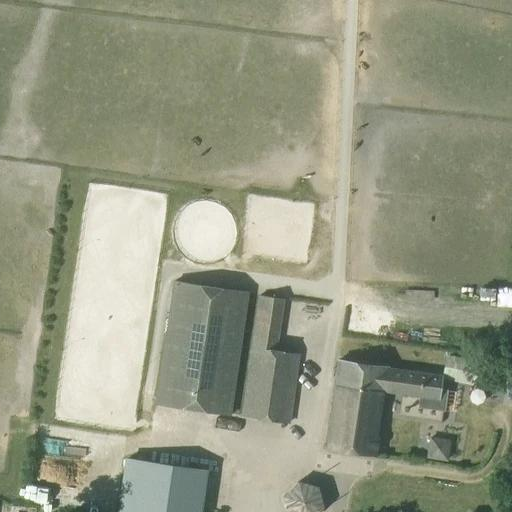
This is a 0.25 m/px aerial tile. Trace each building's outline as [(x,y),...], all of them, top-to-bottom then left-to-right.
[(249,293),(173,282),(154,403),(230,414),(249,293)] [(261,298),(243,418),(289,425),(299,358),(277,355),(284,301),(261,298)] [(459,359),(455,380),(505,392),(511,371),(459,359)] [(338,360),(324,446),(375,454),(385,391),(420,397),(419,408),(443,412),(446,391),(439,390),(441,375),(389,367),(389,366),(338,360)] [(199,470),(127,459),(121,500),(193,510),(199,470)] [(312,511),(320,505),(316,487),(297,481),(282,495),(285,511),(312,511)]
